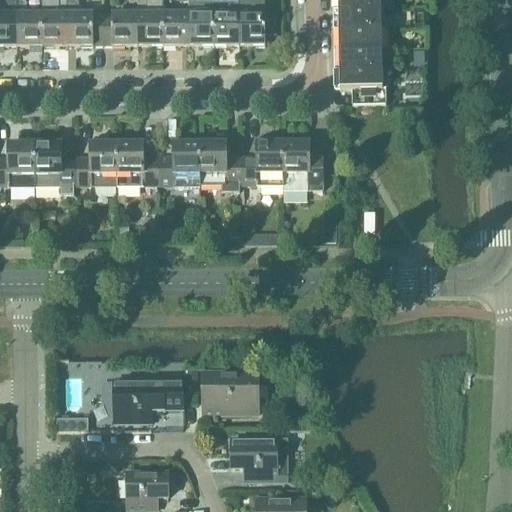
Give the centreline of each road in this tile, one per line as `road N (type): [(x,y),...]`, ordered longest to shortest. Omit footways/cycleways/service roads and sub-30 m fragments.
road 1 (tertiary): [(23,285),(418,283),(489,272)]
road 2 (residential): [(0,97),(310,96),(308,0)]
road 3 (residential): [(211,511),(185,453),(28,453)]
road 4 (residential): [(500,480),(507,316),(489,272)]
road 5 (tertiary): [(489,272),(503,246),(500,99)]
